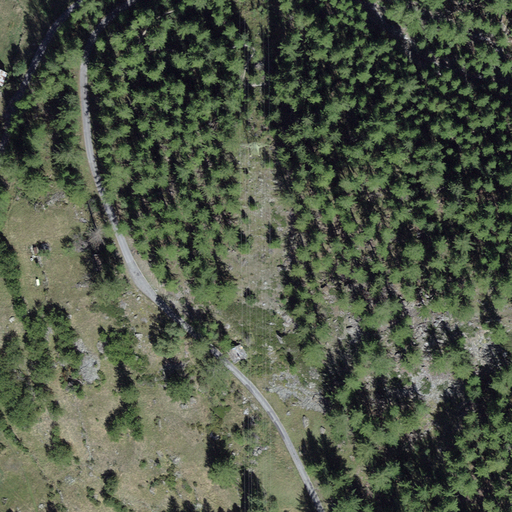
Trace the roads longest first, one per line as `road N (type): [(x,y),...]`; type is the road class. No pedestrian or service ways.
road 1 (unclassified): [(136,0),(94,30),(80,54),(89,157),(118,239),(148,294),(253,390),(320,511)]
road 2 (unclassified): [(0,152),(35,55),(80,0)]
